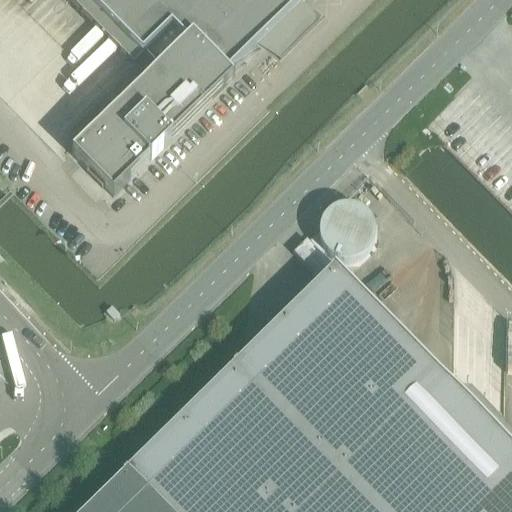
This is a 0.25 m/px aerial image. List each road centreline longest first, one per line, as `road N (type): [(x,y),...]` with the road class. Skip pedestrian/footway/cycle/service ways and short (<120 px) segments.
road 1 (unclassified): [(90,410),(505,0)]
road 2 (unclassified): [(0,314),(90,410)]
road 3 (unclassified): [(0,499),(90,410)]
